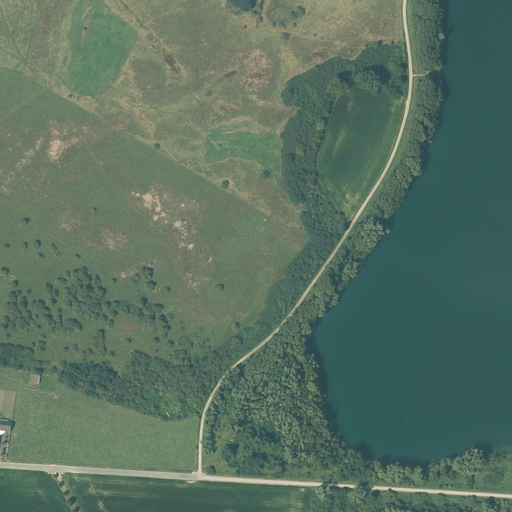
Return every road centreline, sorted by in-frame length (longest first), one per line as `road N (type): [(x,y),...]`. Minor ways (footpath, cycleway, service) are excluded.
road 1 (track): [(200,476),(511,496)]
road 2 (residential): [(0,465),(200,476)]
